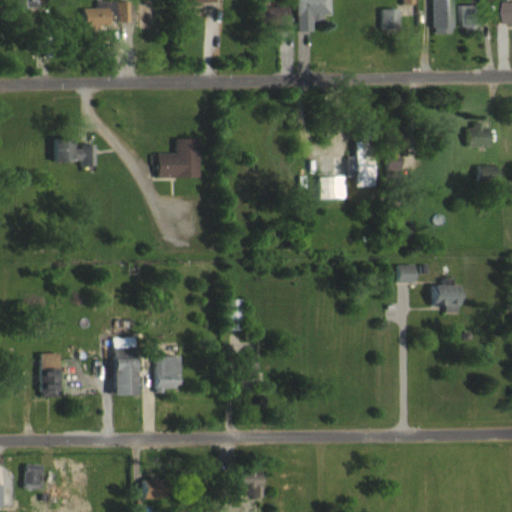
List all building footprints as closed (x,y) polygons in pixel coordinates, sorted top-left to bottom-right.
[(14,18),(37,18),(37,7),(46,7),(45,0),(16,0),(17,4),(13,4),(14,18)] [(213,12),(212,0),(176,0),(177,13),(213,12)] [(449,1),(429,1),(430,44),(450,43),(449,1)] [(328,25),(327,4),(293,4),(294,42),(310,41),(309,31),(320,31),(320,25),(328,25)] [(80,37),(116,36),(116,32),(128,32),(128,11),(94,12),(94,18),(80,18),(80,37)] [(477,15),(460,16),(460,41),(477,41),(477,15)] [(286,34),(286,17),(254,17),(254,34),(286,34)] [(378,19),(379,39),(396,39),(395,19),(378,19)] [(463,157),(486,156),(485,135),(463,135),(463,157)] [(398,185),(399,139),(384,139),(383,184),(398,185)] [(51,172),(78,171),(78,176),(93,176),(92,156),(69,156),(69,148),(50,148),(51,172)] [(196,149),(172,148),(172,163),(154,163),(153,188),(196,188),(196,149)] [(353,197),(371,196),(370,152),(352,152),(353,197)] [(410,274),(392,275),(393,293),(411,293),(410,274)] [(429,295),(429,316),(441,316),(441,323),(455,323),(455,295),(429,295)] [(240,309),(223,309),(222,340),(239,341),(240,309)] [(109,406),(132,405),(131,357),(108,357),(109,406)] [(35,364),(36,408),(56,407),(55,363),(35,364)] [(150,367),(151,403),(159,403),(159,399),(176,398),(176,366),(150,367)] [(254,366),(236,367),(236,397),(255,397),(254,366)] [(21,499),(36,499),(37,475),(21,474),(21,499)] [(248,508),(258,508),(257,480),(229,481),(230,498),(248,497),(248,508)] [(139,509),(160,509),(160,489),(139,489),(139,509)]
